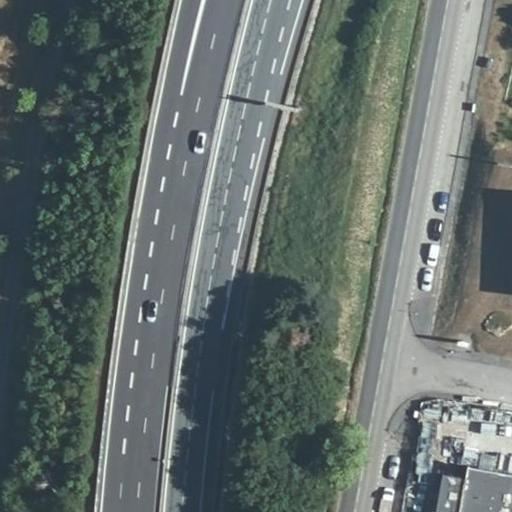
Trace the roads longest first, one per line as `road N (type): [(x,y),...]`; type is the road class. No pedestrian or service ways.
road 1 (trunk): [(221,0),(161,269),(129,511)]
road 2 (unclassified): [(446,0),(353,511)]
road 3 (trunk): [(181,511),(205,302),(268,0)]
road 4 (trunk): [(191,0),(146,260),(127,511)]
